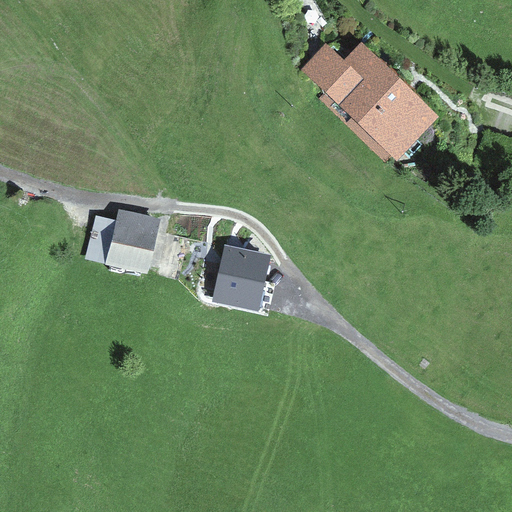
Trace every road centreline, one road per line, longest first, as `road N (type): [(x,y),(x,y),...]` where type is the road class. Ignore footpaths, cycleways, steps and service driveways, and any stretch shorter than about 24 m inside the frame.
road 1 (track): [(511,437),(459,416),(317,310),(252,223),(230,213),(66,192),(0,172)]
road 2 (track): [(12,0),(133,146),(168,206)]
